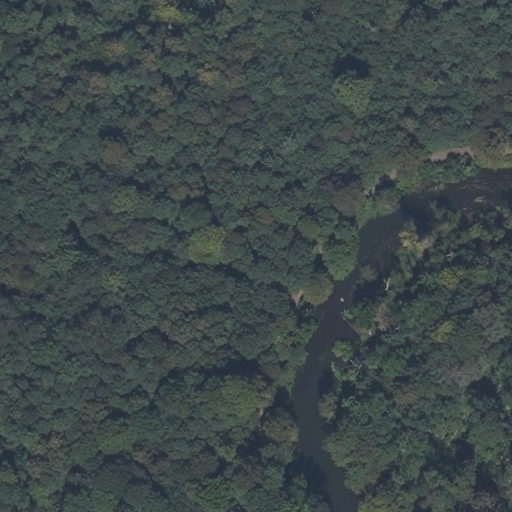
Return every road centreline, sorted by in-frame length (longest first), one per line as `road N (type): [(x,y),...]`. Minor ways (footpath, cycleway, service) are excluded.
road 1 (track): [(0,217),(297,297)]
road 2 (track): [(297,297),(341,223),(398,170),(511,150)]
road 3 (track): [(300,511),(269,444),(280,349),(297,297)]
